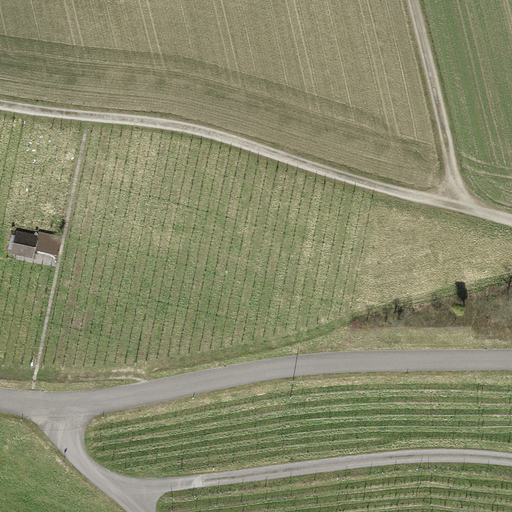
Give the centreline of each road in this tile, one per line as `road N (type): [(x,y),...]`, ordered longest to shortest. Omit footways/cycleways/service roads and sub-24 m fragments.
road 1 (track): [(511,218),(372,186),(172,124),(0,104)]
road 2 (unclassified): [(511,359),(286,366),(62,408),(0,395)]
road 3 (track): [(511,457),(440,453),(122,492)]
road 4 (track): [(412,0),(461,205)]
